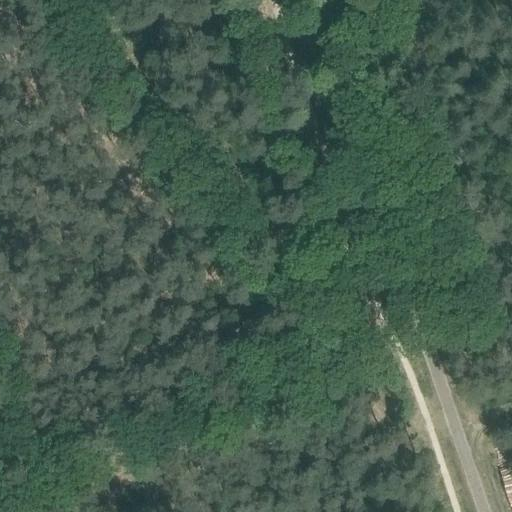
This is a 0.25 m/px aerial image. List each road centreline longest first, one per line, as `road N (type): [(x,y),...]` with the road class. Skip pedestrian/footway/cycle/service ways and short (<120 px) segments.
road 1 (unclassified): [(481,511),(306,0)]
road 2 (track): [(0,454),(338,360),(390,411),(445,400)]
